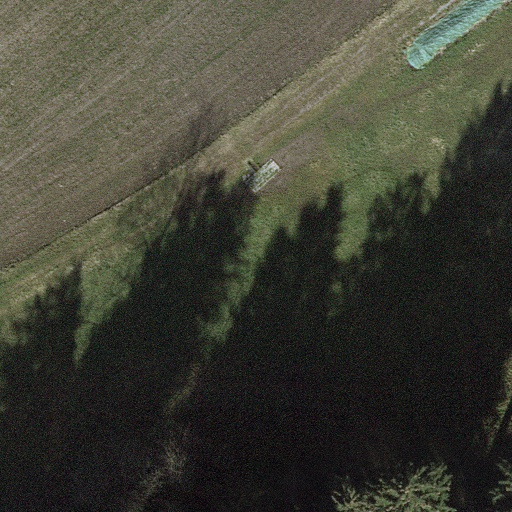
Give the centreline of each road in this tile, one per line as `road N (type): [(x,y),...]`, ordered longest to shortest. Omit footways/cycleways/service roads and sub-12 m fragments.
road 1 (track): [(459,0),(169,218)]
road 2 (track): [(0,316),(169,218)]
